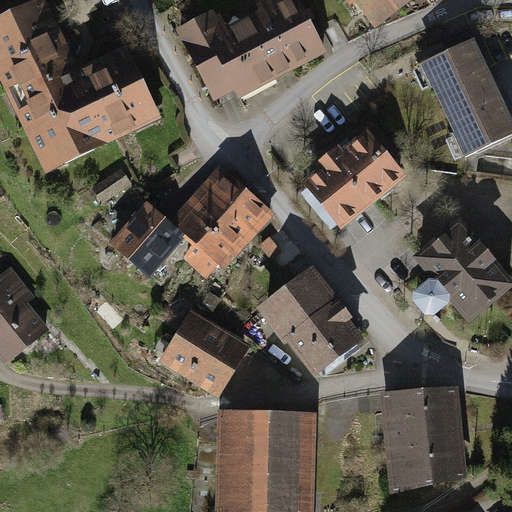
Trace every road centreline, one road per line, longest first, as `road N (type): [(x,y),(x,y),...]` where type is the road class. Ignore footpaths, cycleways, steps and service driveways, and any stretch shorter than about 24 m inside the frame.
road 1 (residential): [(251,157),(260,127),(276,111),(359,50),(473,0)]
road 2 (residential): [(416,355),(299,229),(251,157)]
road 3 (residential): [(137,0),(191,93),(210,145),(251,157)]
road 4 (residential): [(416,355),(387,379),(251,399)]
road 5 (track): [(329,388),(328,511)]
